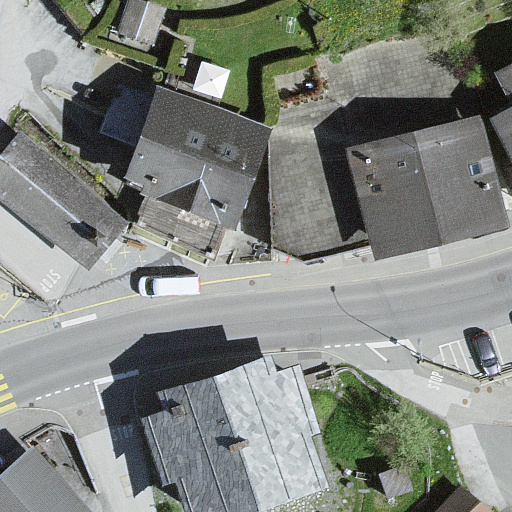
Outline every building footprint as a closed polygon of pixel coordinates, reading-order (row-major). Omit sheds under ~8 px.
[(292,121),(173,79),(140,169),(260,211),(292,121)] [(511,146),(501,107),(367,143),(396,250),(511,218),(511,146)] [(147,205),(30,123),(0,166),(0,177),(108,253),(147,205)] [(301,352),(156,393),(189,511),(246,511),(339,486),(301,352)] [(104,511),(40,449),(0,489),(0,511),(104,511)] [(499,511),(502,509),(460,476),(430,511),(499,511)]
